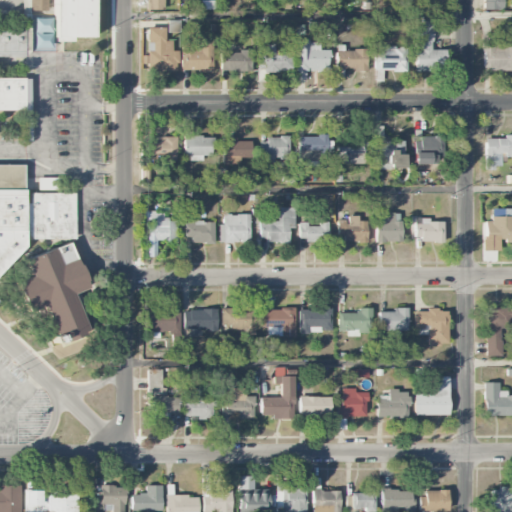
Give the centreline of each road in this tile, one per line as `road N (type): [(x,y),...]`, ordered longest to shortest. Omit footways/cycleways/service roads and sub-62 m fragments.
road 1 (residential): [(511,453),(126,457),(0,335)]
road 2 (residential): [(467,511),(467,0)]
road 3 (tertiary): [(124,0),(126,457)]
road 4 (residential): [(511,102),(126,104)]
road 5 (residential): [(511,277),(126,278)]
road 6 (tertiary): [(126,457),(0,457)]
